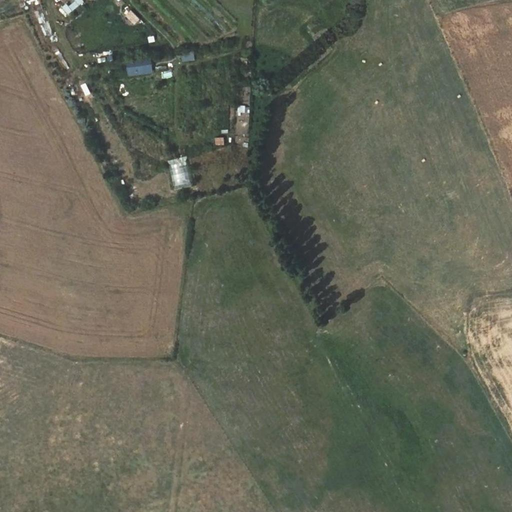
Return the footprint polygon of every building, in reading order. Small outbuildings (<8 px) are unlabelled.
[(129,9),(123,15),(133,24),(139,18),(129,9)] [(181,62),(194,60),(192,50),(180,52),(181,62)] [(97,52),(98,61),(111,60),(111,51),(97,52)] [(126,77),(152,72),(149,56),(123,61),(126,77)] [(171,91),(134,93),(135,109),(172,107),(171,91)] [(237,105),(236,113),(244,114),(244,105),(237,105)] [(222,137),(213,138),(214,145),(223,144),(222,137)] [(184,161),(168,166),(175,186),(191,180),(184,161)]
